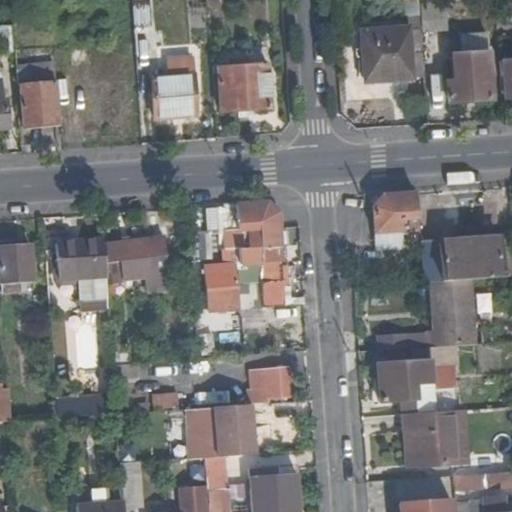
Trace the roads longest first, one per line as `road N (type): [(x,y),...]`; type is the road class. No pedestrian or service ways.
road 1 (residential): [(346,511),(320,163)]
road 2 (secondary): [(0,188),(320,163)]
road 3 (secondary): [(320,163),(511,151)]
road 4 (residential): [(320,163),(310,0)]
